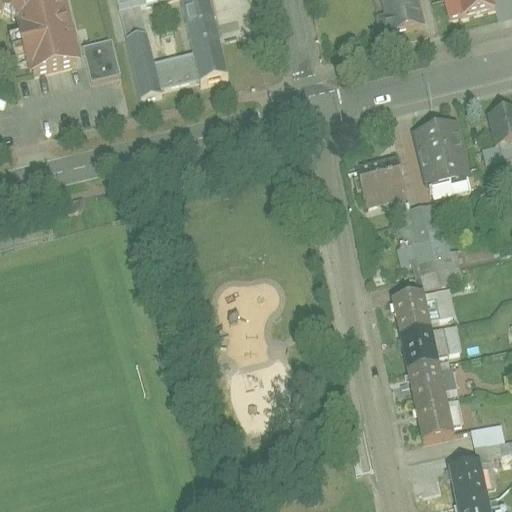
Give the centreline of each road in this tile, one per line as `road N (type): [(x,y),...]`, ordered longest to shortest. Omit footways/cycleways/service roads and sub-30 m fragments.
road 1 (residential): [(312,106),(399,511)]
road 2 (tertiary): [(312,106),(0,187)]
road 3 (tertiary): [(511,58),(312,106)]
